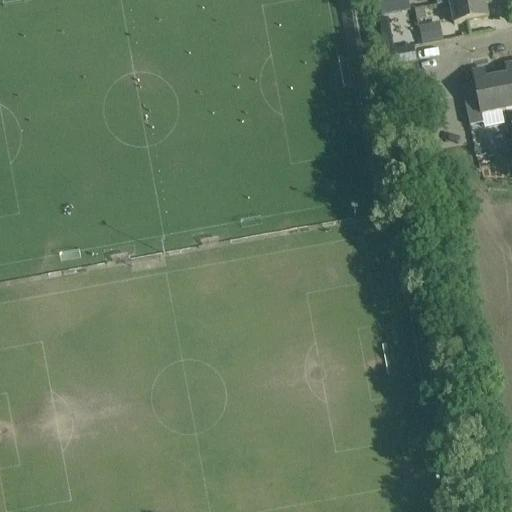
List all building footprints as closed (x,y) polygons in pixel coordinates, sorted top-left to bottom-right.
[(377,0),(381,17),(396,14),(392,0),(377,0)] [(495,0),(466,0),(450,3),(454,25),(489,18),(487,6),(497,4),(495,0)] [(415,10),(417,22),(426,20),(424,8),(415,10)] [(434,24),(420,27),(423,45),(438,42),(434,24)] [(511,110),(511,63),(506,65),(508,75),(497,77),(504,112),(511,110)] [(462,89),(468,119),(504,112),(497,77),(485,80),(483,70),(473,72),(476,86),(462,89)]
